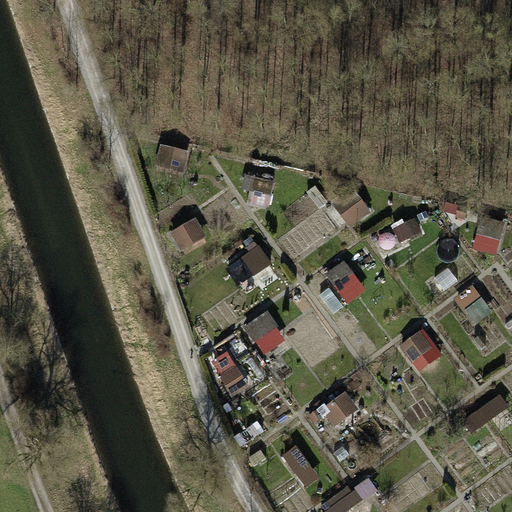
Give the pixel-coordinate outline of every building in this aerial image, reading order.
[(271,208),(276,181),(259,178),(254,205),(271,208)] [(341,206),(347,224),(374,216),(369,197),(341,206)] [(475,247),(499,254),(509,222),(485,214),(475,247)] [(184,251),(209,237),(198,217),(173,230),(184,251)] [(255,274),(275,262),(264,243),(244,256),(255,274)] [(337,286),(325,294),(337,312),(370,290),(348,258),(328,272),(337,286)] [(458,295),(476,321),(493,309),(476,283),(458,295)] [(255,340),(280,326),(272,309),(246,323),(255,340)] [(476,430),(511,406),(503,393),(467,416),(476,430)] [(339,425),(362,410),(352,394),(329,409),(339,425)]
